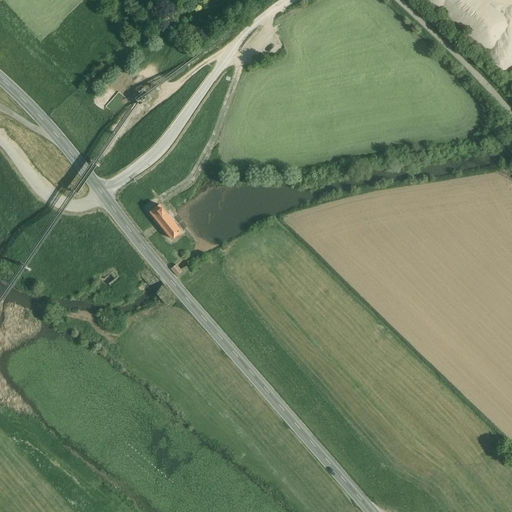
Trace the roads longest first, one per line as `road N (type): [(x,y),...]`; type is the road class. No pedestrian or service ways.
road 1 (tertiary): [(371,511),(0,77)]
road 2 (track): [(0,139),(63,204),(94,202),(166,142),(238,42),(290,0)]
